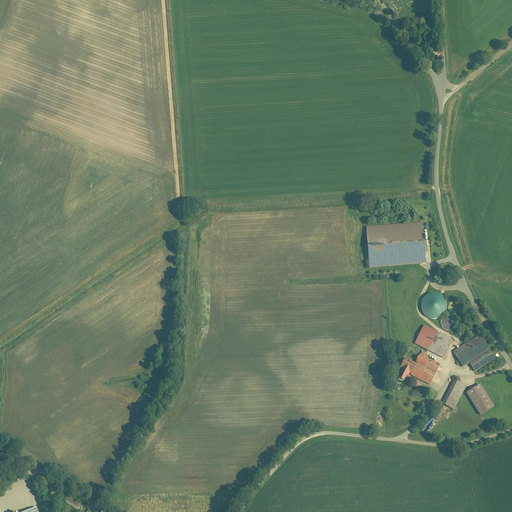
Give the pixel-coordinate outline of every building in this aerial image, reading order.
[(379,7),(374,11),(378,17),(383,13),(379,7)] [(424,223),(366,226),(367,264),(426,261),(424,223)] [(423,297),(422,301),(421,305),(422,309),(425,313),(428,315),(432,317),(436,317),(440,316),(443,313),(446,310),(447,306),(447,302),(446,298),(443,294),(439,292),(435,291),(430,291),(426,293),(423,297)] [(451,300),(449,302),(448,304),(447,307),(447,309),(448,311),(450,313),(452,314),(455,315),(457,314),(460,313),(462,311),(463,309),(463,306),(462,303),(460,301),(458,300),(456,299),(453,299),(451,300)] [(444,317),(443,319),(441,321),(441,324),(441,326),(442,328),(444,330),(446,332),(449,332),(451,331),(453,330),(455,328),(456,326),(456,323),(455,320),(454,318),(452,317),(449,316),(447,316),(444,317)] [(452,341),(434,331),(425,348),(443,358),(452,341)] [(475,372),(495,358),(479,334),(454,351),(464,366),(468,362),(475,372)] [(409,375),(430,386),(442,362),(422,352),(416,364),(405,358),(399,369),(403,371),(398,380),(405,383),(409,375)] [(440,402),(454,410),(468,386),(454,378),(440,402)] [(481,386),(468,393),(479,414),(492,407),(481,386)] [(420,391),(417,396),(422,399),(425,393),(420,391)] [(71,497),(66,503),(77,511),(82,505),(71,497)]
